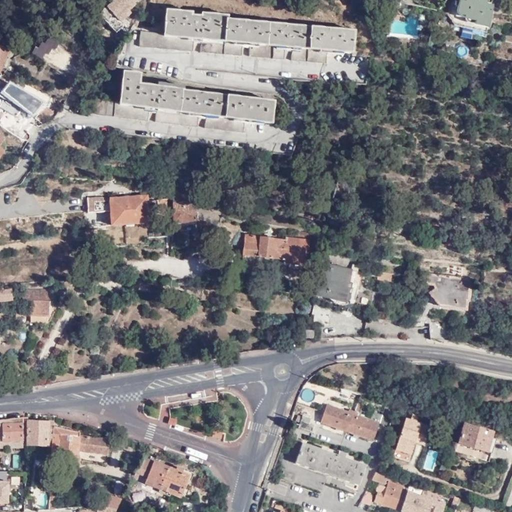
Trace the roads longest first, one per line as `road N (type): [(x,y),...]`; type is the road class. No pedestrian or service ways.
road 1 (secondary): [(270,359),(0,402)]
road 2 (secondary): [(0,402),(113,400),(266,376)]
road 3 (secondary): [(340,351),(426,352),(511,370)]
